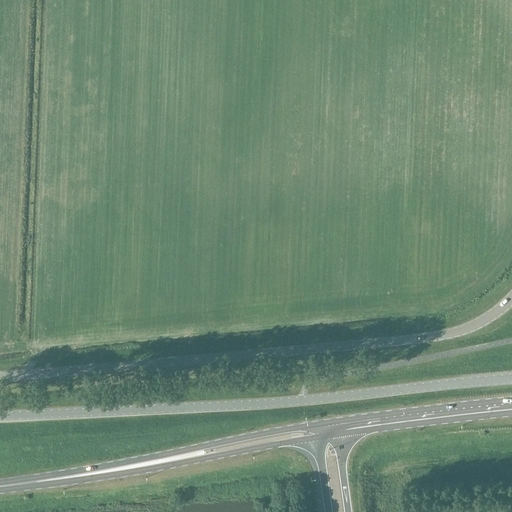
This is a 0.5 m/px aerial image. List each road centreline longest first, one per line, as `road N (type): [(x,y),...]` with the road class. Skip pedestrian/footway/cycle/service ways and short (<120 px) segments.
road 1 (unclassified): [(0,376),(440,336),(479,323),(511,299)]
road 2 (unclassified): [(0,416),(511,381)]
road 3 (primary): [(0,486),(315,431)]
road 4 (primary): [(336,427),(511,407)]
